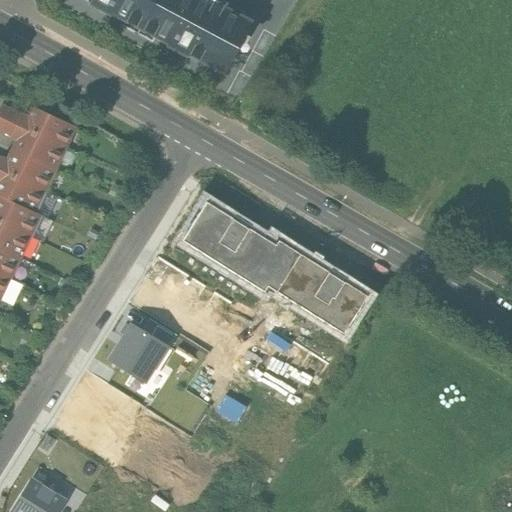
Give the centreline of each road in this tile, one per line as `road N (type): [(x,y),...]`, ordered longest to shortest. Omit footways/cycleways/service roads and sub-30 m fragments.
road 1 (residential): [(201,136),(0,445)]
road 2 (secondary): [(201,136),(511,318)]
road 3 (secondary): [(0,22),(201,136)]
